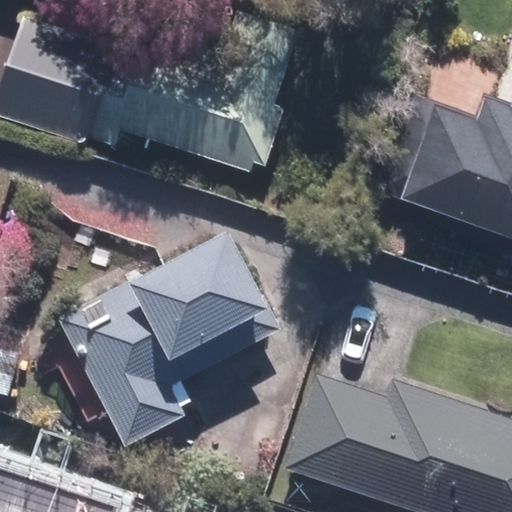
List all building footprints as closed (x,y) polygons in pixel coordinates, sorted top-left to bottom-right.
[(290,102),(280,99),(301,33),(247,16),(224,87),(147,62),(150,51),(30,13),(0,106),(119,144),(124,127),(255,169),(259,155),(272,159),(290,102)] [(511,95),(486,87),(479,109),(439,95),(405,194),(511,230),(511,95)] [(65,313),(132,441),(187,412),(182,404),(193,398),(172,358),(276,304),(234,225),(65,313)] [(0,394),(7,397),(24,353),(0,343),(0,394)] [(511,511),(511,418),(393,377),(388,393),(322,370),(290,461),(439,511),(511,511)]
